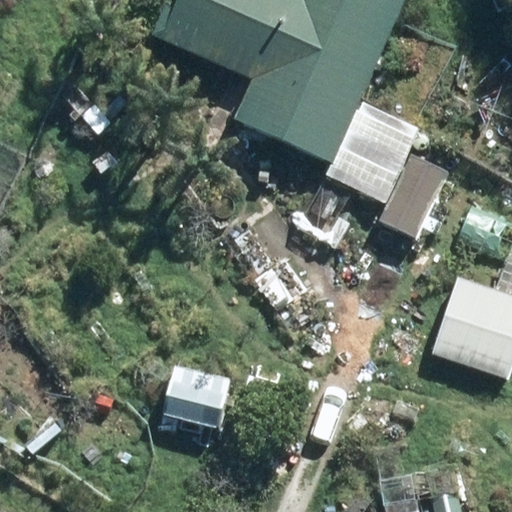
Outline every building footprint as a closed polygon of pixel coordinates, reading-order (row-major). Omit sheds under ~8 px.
[(177,0),(158,46),(255,87),(236,133),(332,173),(405,0),(177,0)] [(79,125),(92,113),(74,93),(61,105),(79,125)] [(458,288),(434,368),(507,390),(511,374),(511,262),(510,261),(498,300),(458,288)] [(267,289),(280,307),(293,297),(281,279),(267,289)] [(234,390),(177,376),(165,425),(222,439),(234,390)]
